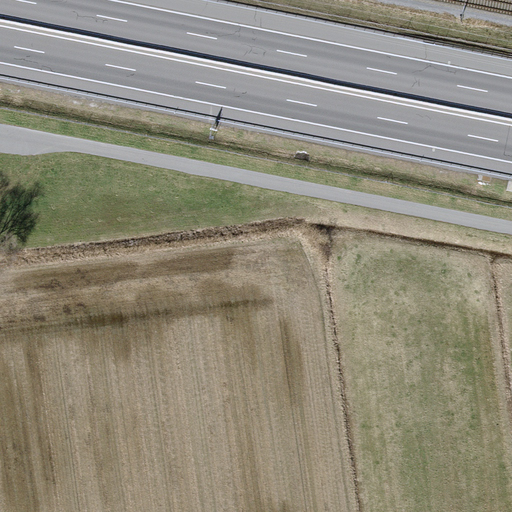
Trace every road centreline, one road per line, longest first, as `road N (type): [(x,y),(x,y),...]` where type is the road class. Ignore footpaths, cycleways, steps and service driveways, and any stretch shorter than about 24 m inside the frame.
road 1 (motorway): [(0,45),(511,144)]
road 2 (motorway): [(511,94),(27,0)]
